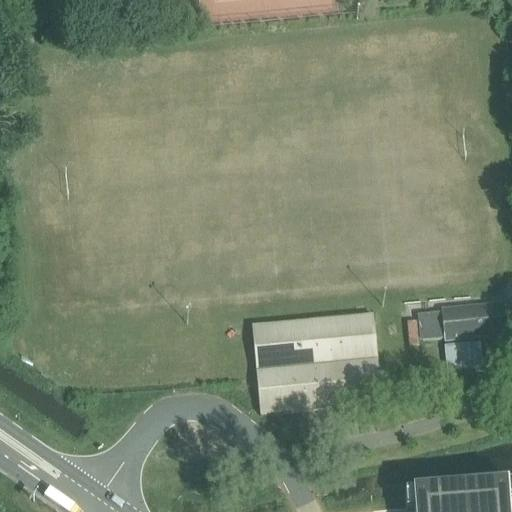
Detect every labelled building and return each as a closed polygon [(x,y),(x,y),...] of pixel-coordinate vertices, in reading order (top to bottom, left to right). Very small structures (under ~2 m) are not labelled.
[(504,306),(470,310),(441,313),(445,345),(508,338),(504,306)] [(411,313),(412,336),(422,336),(420,312),(411,313)] [(382,406),(374,318),(252,329),(260,417),(382,406)] [(481,345),(445,349),(446,358),(447,371),(483,367),(481,349),(481,345)] [(509,511),(508,499),(501,499),(501,491),(507,490),(507,488),(461,491),(414,495),(415,511),(509,511)]
